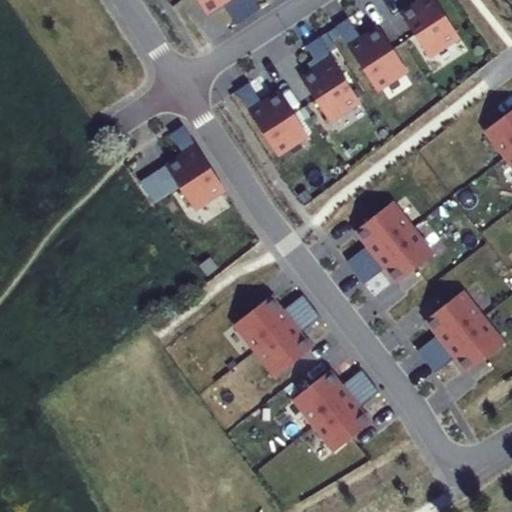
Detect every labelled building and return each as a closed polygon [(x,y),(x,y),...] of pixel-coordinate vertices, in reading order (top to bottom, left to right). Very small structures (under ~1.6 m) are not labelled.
[(199,0),(215,23),(230,12),(245,35),(269,19),(256,0),(199,0)] [(418,0),(427,13),(409,24),(435,63),(465,43),(436,0),(418,0)] [(414,77),(388,39),(370,50),(355,29),(342,37),(384,97),(414,77)] [(329,78),(312,90),(337,128),(368,108),(327,47),(314,56),(329,78)] [(316,142),(290,104),(272,116),(258,94),(245,102),(286,163),(316,142)] [(511,164),(511,123),(492,139),(511,164)] [(193,166),(176,178),(202,216),(232,196),(191,135),(178,144),(193,166)] [(401,212),(366,240),(377,255),(357,272),(375,294),(395,278),(407,293),(443,265),(401,212)] [(511,354),(471,302),(435,330),(447,345),(426,361),(444,384),(465,367),(477,382),(511,354)] [(285,387),(320,359),(309,345),(330,328),(311,305),(291,322),(279,307),(243,335),(285,387)] [(344,462),(380,434),(368,419),(389,403),(370,380),(350,396),(338,381),(303,409),(344,462)]
